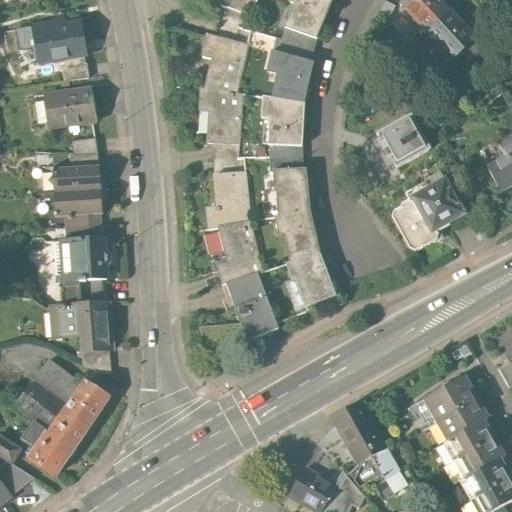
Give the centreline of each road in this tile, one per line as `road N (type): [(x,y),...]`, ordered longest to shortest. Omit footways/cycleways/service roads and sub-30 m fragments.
road 1 (residential): [(124,0),(145,90),(162,474)]
road 2 (primary): [(162,474),(511,274)]
road 3 (residential): [(363,0),(328,88),(322,155),(364,256)]
